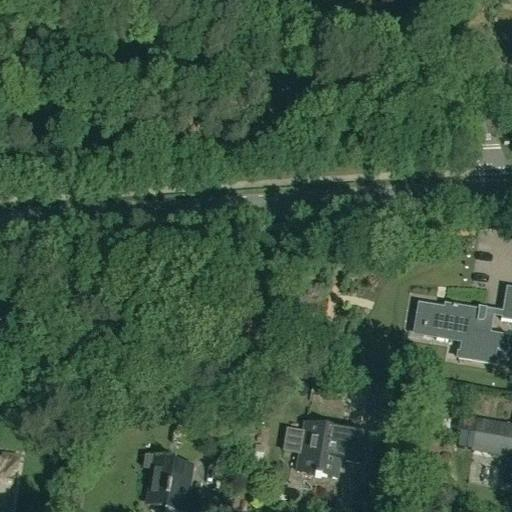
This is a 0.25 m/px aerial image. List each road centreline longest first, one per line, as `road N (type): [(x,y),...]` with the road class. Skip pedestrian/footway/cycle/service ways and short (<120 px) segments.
road 1 (unclassified): [(496,191),(485,134),(469,115),(450,109),(0,35)]
road 2 (tertiary): [(496,191),(0,219)]
